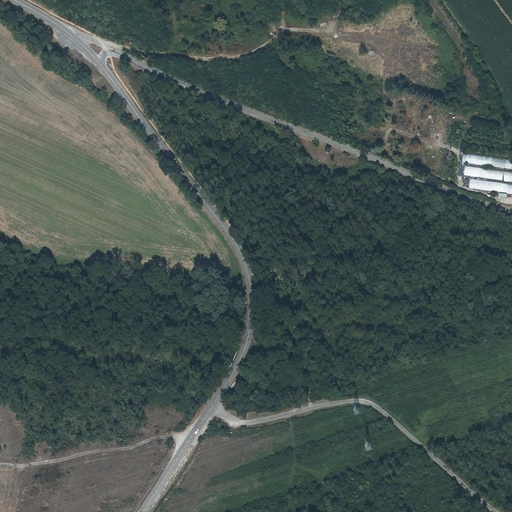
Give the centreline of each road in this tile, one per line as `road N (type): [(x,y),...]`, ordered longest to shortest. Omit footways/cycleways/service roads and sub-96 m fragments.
road 1 (unclassified): [(511,209),(242,108),(108,48)]
road 2 (unclassified): [(208,413),(243,349),(252,316),(249,272),(99,63)]
road 3 (track): [(0,464),(161,437),(190,441)]
road 4 (unclassified): [(343,401),(382,411),(494,511)]
road 5 (track): [(311,408),(293,322),(269,282),(249,272)]
road 6 (unclassified): [(343,401),(244,423),(208,413)]
